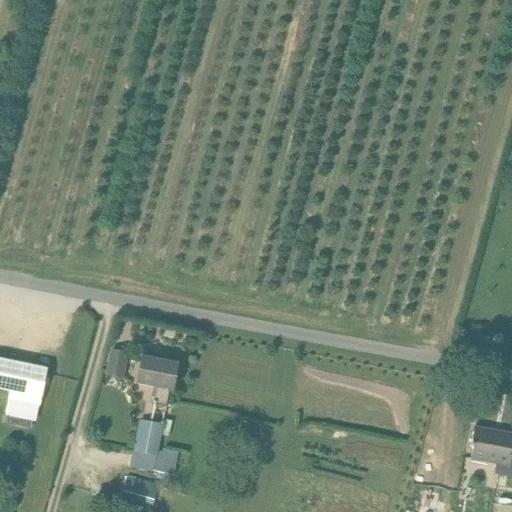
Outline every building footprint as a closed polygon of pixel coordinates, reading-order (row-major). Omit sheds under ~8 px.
[(122,378),(127,354),(111,351),(106,374),(122,378)] [(172,391),(177,364),(142,357),(136,384),(156,388),(153,403),(166,406),(169,390),(172,391)] [(39,406),(47,369),(0,359),(0,389),(9,391),(8,400),(39,406)] [(162,424),(141,420),(135,451),(135,453),(156,457),(156,453),(162,424)] [(170,429),(172,422),(163,420),(162,427),(170,429)] [(511,434),(501,432),(474,427),(473,431),(470,446),(473,447),(470,459),(496,464),(493,475),(511,478),(511,434)] [(161,454),(156,453),(156,457),(153,472),(168,475),(171,461),(173,453),(162,450),(161,454)] [(148,488),(125,482),(120,500),(152,509),(157,490),(148,488)]
